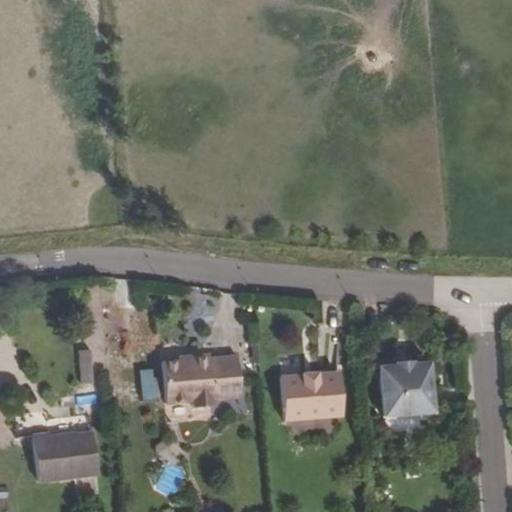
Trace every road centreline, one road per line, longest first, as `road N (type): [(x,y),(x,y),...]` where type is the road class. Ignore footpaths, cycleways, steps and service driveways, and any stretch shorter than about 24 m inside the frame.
road 1 (residential): [(0,270),(102,257),(478,300)]
road 2 (residential): [(478,300),(495,511)]
